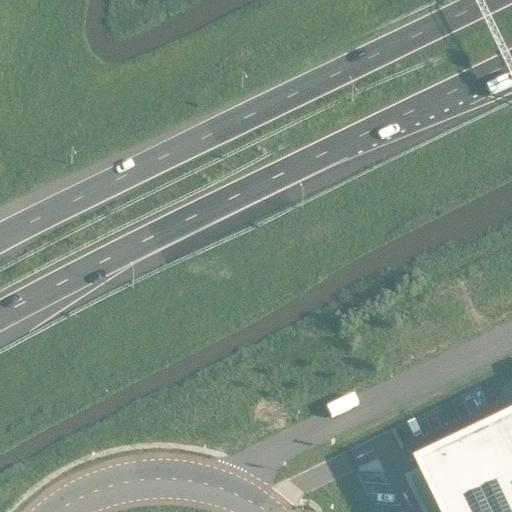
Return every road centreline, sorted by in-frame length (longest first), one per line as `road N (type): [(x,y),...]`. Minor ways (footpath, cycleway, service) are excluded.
road 1 (unclassified): [(217,484),(266,447),(511,332)]
road 2 (trunk): [(223,199),(511,60)]
road 3 (trunk): [(481,0),(199,135)]
road 4 (motorway): [(0,312),(223,199)]
road 5 (motorway): [(199,135),(0,236)]
road 6 (unclassified): [(52,511),(115,480),(169,475),(217,484)]
